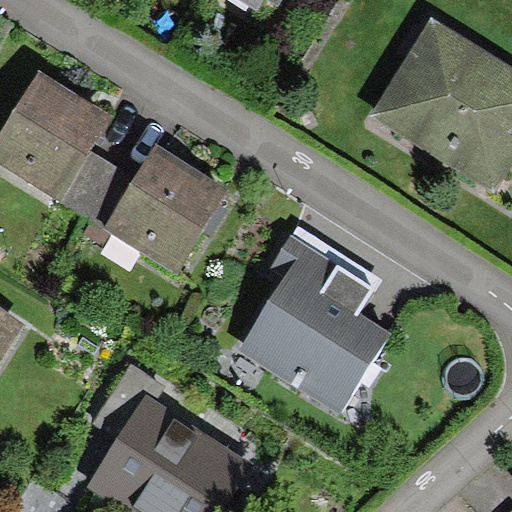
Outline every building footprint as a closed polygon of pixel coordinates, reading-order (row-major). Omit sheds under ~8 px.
[(290,0),(227,0),(274,27),(290,0)] [(511,92),(424,44),(376,129),(491,193),(511,154),(511,92)] [(112,140),(27,93),(0,140),(0,183),(196,293),(243,210),(159,162),(144,188),(99,163),(112,140)] [(383,301),(298,255),(238,364),(349,424),(390,349),(365,335),(383,301)] [(0,366),(22,331),(0,317),(0,366)] [(224,511),(248,473),(140,407),(81,503),(96,511),(224,511)]
